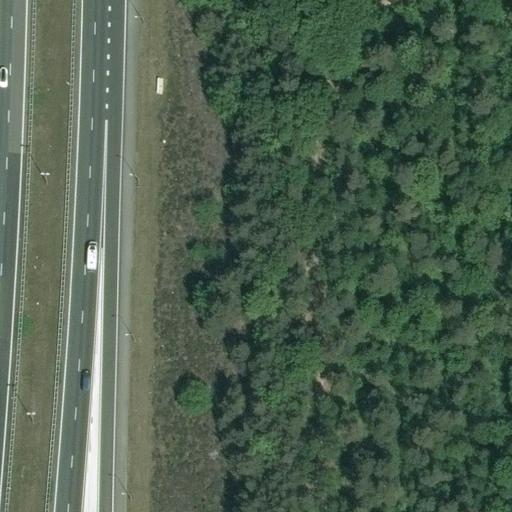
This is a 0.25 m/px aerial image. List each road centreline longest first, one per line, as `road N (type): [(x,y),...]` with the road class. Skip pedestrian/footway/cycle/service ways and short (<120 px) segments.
road 1 (track): [(319,511),(312,234),(318,121),(348,36),(391,0)]
road 2 (motorway): [(107,511),(109,250),(91,119)]
road 3 (motorway): [(67,511),(91,119)]
road 4 (motorway): [(11,0),(0,271)]
